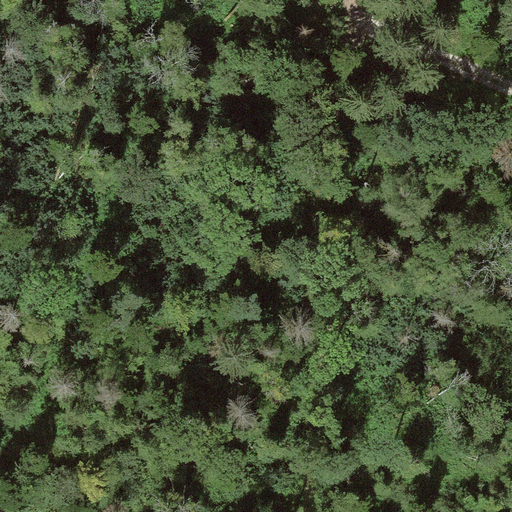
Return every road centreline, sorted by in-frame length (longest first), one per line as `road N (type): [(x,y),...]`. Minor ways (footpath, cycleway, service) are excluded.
road 1 (track): [(304,511),(337,220),(345,0)]
road 2 (track): [(359,0),(386,26),(511,84)]
